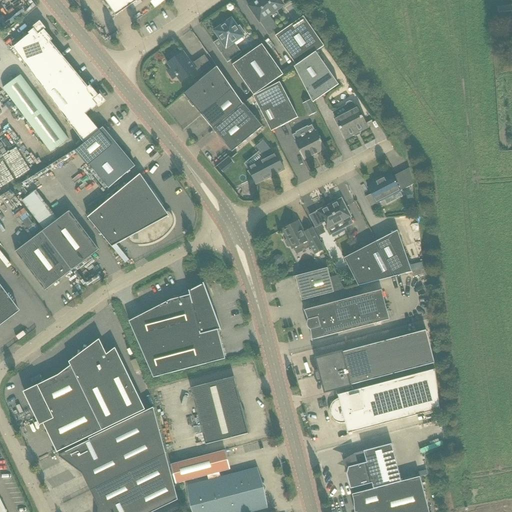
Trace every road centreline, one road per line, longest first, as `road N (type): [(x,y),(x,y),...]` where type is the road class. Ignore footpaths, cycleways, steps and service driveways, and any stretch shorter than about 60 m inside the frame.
road 1 (unclassified): [(48,511),(1,410),(9,361),(132,276),(233,222)]
road 2 (unclassified): [(312,511),(233,222)]
road 3 (unclassified): [(233,222),(214,189),(112,75)]
road 4 (unclassified): [(233,222),(394,139)]
road 5 (unclassified): [(112,75),(215,0)]
